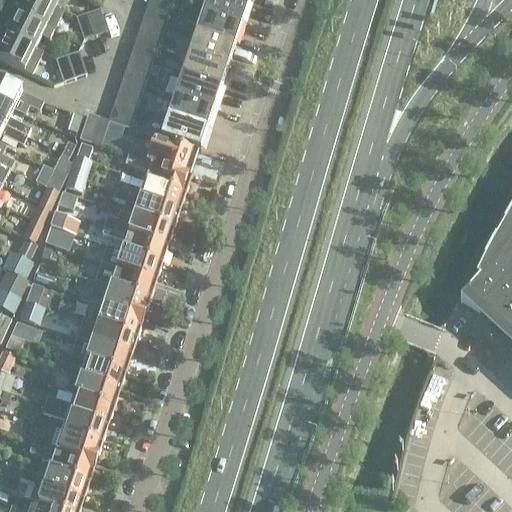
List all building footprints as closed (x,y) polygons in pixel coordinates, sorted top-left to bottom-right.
[(35,0),(26,0),(17,18),(46,32),(53,19),(59,22),(64,14),(35,0)] [(35,0),(64,14),(70,0),(35,0)] [(169,18),(173,7),(151,0),(150,0),(147,10),(169,18)] [(222,0),(208,0),(203,17),(242,30),(249,9),(222,0)] [(222,0),(249,9),(252,0),(222,0)] [(169,18),(147,10),(144,21),(166,28),(169,18)] [(89,17),(97,40),(107,36),(99,14),(89,17)] [(97,40),(89,17),(77,22),(84,44),(97,40)] [(203,17),(196,38),(235,51),(242,30),(203,17)] [(17,18),(7,39),(35,53),(41,40),(49,44),(53,35),(46,32),(17,18)] [(162,39),(166,28),(144,21),(140,31),(162,39)] [(140,31),(137,42),(159,49),(162,39),(140,31)] [(196,38),(190,57),(229,71),(235,51),(196,38)] [(42,57),(35,53),(7,39),(0,52),(0,63),(24,76),(31,62),(38,66),(42,57)] [(155,60),(159,49),(137,42),(133,52),(155,60)] [(133,52),(130,63),(151,70),(155,60),(133,52)] [(67,60),(75,83),(86,79),(79,56),(67,60)] [(190,57),(183,79),(221,92),(229,71),(190,57)] [(75,83),(67,60),(55,64),(63,87),(75,83)] [(150,76),(151,70),(130,63),(126,73),(148,80),(150,76)] [(151,70),(150,76),(157,78),(159,73),(151,70)] [(126,73),(123,84),(144,91),(148,80),(126,73)] [(183,79),(176,100),(215,113),(221,92),(183,79)] [(141,101),(144,91),(123,84),(119,94),(141,101)] [(43,108),(0,86),(0,107),(13,114),(25,120),(29,112),(39,117),(43,108)] [(119,94),(116,105),(137,112),(141,101),(119,94)] [(176,100),(169,121),(208,134),(215,113),(176,100)] [(134,122),(137,112),(116,105),(112,115),(134,122)] [(13,114),(0,107),(0,128),(26,141),(30,134),(20,129),(20,125),(13,122),(10,124),(9,124),(13,114)] [(56,112),(45,109),(43,114),(54,117),(56,112)] [(112,115),(109,125),(125,131),(130,133),(134,122),(112,115)] [(81,121),(72,118),(67,133),(76,136),(81,121)] [(79,144),(90,147),(98,122),(88,119),(79,144)] [(208,134),(169,121),(161,143),(200,156),(208,134)] [(100,151),(109,125),(98,122),(90,147),(100,151)] [(109,125),(100,151),(116,156),(125,131),(109,125)] [(26,141),(0,128),(0,141),(1,139),(22,149),(26,141)] [(132,160),(184,178),(187,169),(192,169),(194,162),(191,159),(191,156),(156,144),(151,157),(135,151),(132,160)] [(67,145),(61,158),(69,162),(75,149),(67,145)] [(81,147),(75,161),(87,165),(88,164),(92,151),(81,147)] [(5,152),(0,149),(0,170),(9,175),(14,167),(1,160),(5,152)] [(68,178),(69,178),(72,167),(67,165),(69,162),(61,158),(60,161),(59,161),(53,174),(52,175),(65,182),(68,178)] [(146,184),(182,197),(183,194),(186,195),(189,187),(185,186),(188,179),(184,178),(132,160),(131,161),(128,160),(125,168),(149,176),(146,184)] [(72,167),(69,178),(70,179),(70,178),(83,183),(90,165),(88,164),(87,165),(75,161),(72,167)] [(35,185),(46,191),(58,196),(65,182),(52,175),(53,174),(42,169),(35,185)] [(10,175),(9,175),(0,170),(0,181),(5,184),(10,175)] [(70,178),(70,179),(65,191),(81,197),(85,185),(83,184),(83,183),(70,178)] [(117,194),(176,214),(178,207),(182,209),(185,200),(181,199),(182,197),(146,184),(143,193),(120,185),(117,194)] [(46,191),(37,209),(50,215),(59,197),(58,196),(46,191)] [(137,210),(134,220),(170,232),(171,229),(174,231),(177,222),(174,221),(176,214),(117,194),(114,202),(137,210)] [(63,196),(59,210),(74,215),(79,201),(63,196)] [(37,209),(29,226),(42,232),(50,215),(37,209)] [(511,209),(505,222),(477,276),(480,278),(462,298),(511,344),(511,209)] [(56,217),(51,230),(67,235),(71,222),(56,217)] [(108,221),(105,230),(164,250),(167,242),(170,244),(173,236),(169,234),(170,232),(134,220),(131,228),(108,221)] [(42,232),(29,226),(22,240),(25,242),(35,247),(42,232)] [(162,256),(164,250),(105,230),(103,237),(126,245),(123,255),(158,267),(159,264),(163,265),(166,257),(162,256)] [(56,238),(49,235),(45,247),(52,250),(52,249),(60,252),(64,240),(56,238)] [(34,248),(35,247),(25,242),(17,258),(18,259),(17,259),(29,264),(37,249),(34,248)] [(47,269),(48,270),(52,253),(44,251),(40,267),(47,269)] [(94,264),(153,284),(155,277),(158,278),(161,270),(158,269),(158,267),(123,255),(120,264),(96,256),(94,264)] [(17,259),(9,276),(25,284),(34,267),(29,265),(29,264),(17,259)] [(151,291),(153,284),(94,264),(91,273),(114,280),(111,290),(147,302),(148,299),(151,300),(154,292),(151,291)] [(9,276),(8,275),(0,291),(0,292),(19,301),(27,285),(25,284),(9,276)] [(40,275),(37,283),(54,289),(57,282),(40,275)] [(26,306),(29,307),(37,310),(43,292),(32,288),(26,306)] [(82,300),(105,307),(103,311),(123,318),(125,314),(141,319),(142,315),(146,316),(150,306),(146,304),(147,302),(111,290),(108,299),(85,291),(82,300)] [(0,312),(13,319),(21,304),(0,294),(0,312)] [(123,318),(103,311),(81,304),(78,313),(101,320),(98,329),(133,341),(134,339),(138,340),(141,329),(138,328),(141,319),(125,314),(123,318)] [(45,312),(26,306),(25,306),(18,323),(38,329),(45,312)] [(0,318),(0,333),(6,336),(12,324),(0,318)] [(29,331),(16,326),(11,339),(24,344),(29,331)] [(133,341),(98,329),(95,339),(71,331),(69,339),(128,359),(130,352),(133,353),(136,345),(133,344),(133,341)] [(20,357),(24,344),(11,339),(6,352),(20,357)] [(128,359),(69,339),(66,348),(89,355),(86,365),(122,377),(122,374),(126,375),(129,367),(125,366),(128,359)] [(16,360),(2,354),(0,360),(0,374),(8,378),(16,360)] [(122,377),(86,365),(83,374),(60,366),(57,374),(71,379),(116,394),(118,387),(122,388),(125,380),(121,379),(122,377)] [(0,393),(2,394),(7,396),(13,380),(0,375),(0,393)] [(75,400),(110,411),(111,409),(114,410),(117,401),(114,400),(116,394),(71,379),(65,396),(75,400)] [(11,397),(7,396),(2,394),(0,400),(0,404),(8,407),(11,397)] [(110,411),(75,400),(72,408),(48,400),(45,409),(104,429),(107,422),(110,423),(113,415),(109,414),(110,411)] [(104,429),(45,409),(42,417),(66,425),(63,434),(99,446),(99,444),(103,445),(106,437),(102,436),(104,429)] [(99,446),(63,434),(60,443),(33,434),(30,443),(54,451),(52,454),(76,462),(77,458),(93,463),(94,459),(98,460),(102,449),(98,448),(99,446)] [(76,462),(52,454),(32,448),(29,456),(53,464),(50,473),(85,485),(86,483),(90,484),(94,473),(90,472),(93,463),(77,458),(76,462)] [(85,485),(50,473),(42,471),(39,479),(23,474),(20,483),(36,488),(80,503),(82,496),(86,498),(88,489),(84,488),(85,485)] [(30,506),(38,509),(48,511),(80,511),(81,510),(77,509),(80,503),(36,488),(30,506)]
